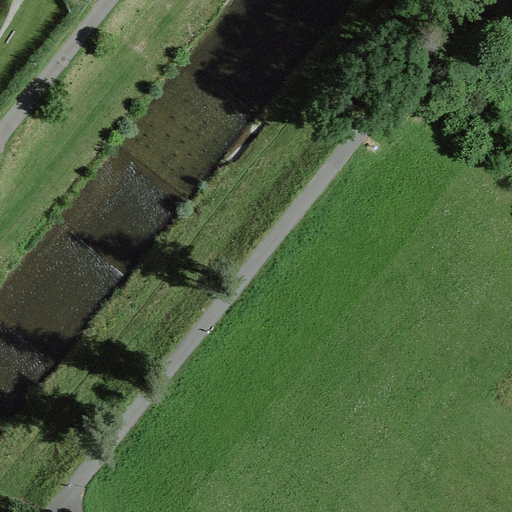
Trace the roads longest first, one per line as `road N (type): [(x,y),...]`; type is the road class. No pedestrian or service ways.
road 1 (track): [(468,1),(49,511)]
road 2 (track): [(109,0),(0,137)]
